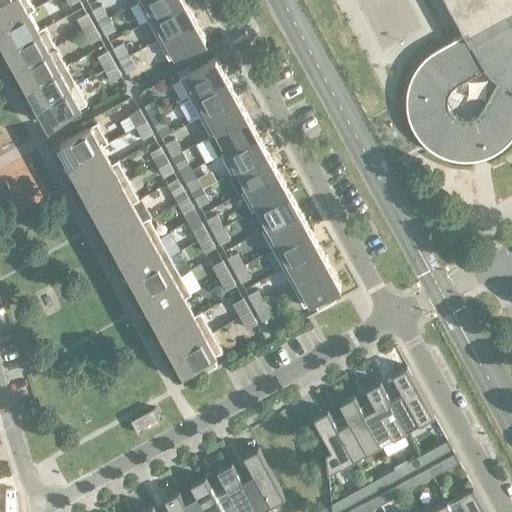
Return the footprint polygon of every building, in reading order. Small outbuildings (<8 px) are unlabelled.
[(0,26),(34,8),(30,0),(1,0),(0,1),(0,26)] [(183,0),(138,0),(137,1),(147,20),(183,0)] [(195,18),(184,0),(183,0),(147,20),(158,39),(195,18)] [(511,0),(447,0),(465,33),(437,48),(431,52),(425,56),(420,62),(416,68),(412,74),(409,81),(408,88),(407,95),(406,103),(407,110),(409,117),(412,124),(415,130),(419,136),(424,142),(430,147),(436,151),(442,154),(449,156),(456,158),(464,159),(467,159),(468,160),(469,160),(470,160),(470,159),(474,155),(481,153),(482,154),(486,156),(487,156),(488,156),(489,155),(489,153),(492,152),(498,148),(504,144),(509,139),(511,135),(511,0)] [(101,4),(92,9),(99,22),(108,17),(101,4)] [(35,8),(34,8),(0,26),(0,33),(8,47),(45,27),(44,26),(38,29),(28,12),(35,8)] [(93,25),(86,12),(77,16),(85,29),(93,25)] [(115,29),(108,17),(99,22),(106,34),(115,29)] [(206,38),(195,18),(158,39),(169,58),(206,38)] [(100,38),(93,25),(85,29),(92,42),(100,38)] [(55,46),(45,27),(8,47),(18,66),(55,46)] [(122,42),(113,47),(119,60),(129,54),(122,42)] [(65,65),(55,46),(18,66),(28,85),(65,65)] [(114,62),(107,50),(98,54),(105,67),(114,62)] [(136,67),(129,54),(119,60),(126,72),(136,67)] [(179,77),(189,96),(226,76),(216,56),(179,77)] [(121,75),(114,62),(105,67),(112,80),(121,75)] [(76,83),(65,65),(28,85),(39,104),(76,83)] [(237,95),(226,76),(189,96),(200,115),(237,95)] [(87,103),(76,83),(39,104),(49,123),(87,103)] [(247,114),(237,95),(200,115),(210,134),(247,114)] [(154,100),(144,105),(151,117),(160,112),(154,100)] [(146,120),(139,107),(130,112),(137,125),(146,120)] [(167,125),(160,112),(151,117),(158,130),(167,125)] [(258,133),(247,114),(210,134),(208,136),(218,155),(220,153),(258,133)] [(153,133),(146,120),(137,125),(144,138),(153,133)] [(97,122),(90,125),(59,142),(70,162),(107,141),(97,122)] [(268,152),(258,133),(220,153),(231,172),(268,152)] [(174,138),(165,143),(172,155),(181,150),(174,138)] [(108,142),(107,141),(70,162),(81,181),(118,160),(117,159),(111,163),(101,145),(108,142)] [(166,158),(159,145),(150,150),(158,163),(166,158)] [(188,163),(181,150),(172,155),(179,168),(188,163)] [(278,171),(268,152),(231,172),(228,174),(239,193),(241,191),(278,171)] [(174,171),(166,158),(158,163),(165,176),(174,171)] [(128,179),(118,160),(81,181),(91,199),(128,179)] [(289,190),(278,171),(241,191),(252,210),(289,190)] [(195,176),(186,181),(192,193),(202,188),(195,176)] [(138,198),(128,179),(91,199),(101,218),(138,198)] [(187,196),(180,183),(171,188),(178,201),(187,196)] [(209,201),(202,188),(192,193),(199,206),(209,201)] [(299,209),(289,190),(252,210),(249,211),(259,230),(262,229),(299,209)] [(194,209),(187,196),(178,201),(185,214),(194,209)] [(141,197),(138,198),(101,218),(112,237),(149,217),(151,216),(141,197)] [(309,228),(299,209),(262,229),(272,248),(309,228)] [(216,214),(206,219),(213,231),(223,226),(216,214)] [(159,236),(149,217),(112,237),(122,256),(159,236)] [(208,234),(201,221),(192,226),(199,239),(208,234)] [(230,239),(223,226),(213,231),(220,244),(230,239)] [(320,247),(309,228),(272,248),(283,267),(320,247)] [(215,247),(208,234),(199,239),(206,252),(215,247)] [(170,255),(159,236),(122,256),(132,275),(170,255)] [(330,266),(320,247),(283,267),(293,286),(330,266)] [(237,251),(227,256),(234,269),(243,264),(237,251)] [(180,274),(170,255),(132,275),(143,294),(180,274)] [(229,272),(222,259),(213,264),(220,277),(229,272)] [(250,276),(243,264),(234,269),(241,281),(250,276)] [(341,285),(330,266),(293,286),(304,306),(313,300),(318,309),(336,299),(331,291),(341,285)] [(236,285),(229,272),(220,277),(227,290),(236,285)] [(190,293),(180,274),(143,294),(153,313),(190,293)] [(257,289),(247,294),(255,307),(264,302),(257,289)] [(191,294),(190,293),(153,313),(164,332),(201,312),(200,311),(194,314),(184,297),(191,294)] [(249,310),(242,297),(233,302),(240,315),(249,310)] [(271,315),(264,302),(255,307),(262,320),(271,315)] [(256,323),(249,310),(240,315),(248,328),(256,323)] [(211,331),(201,312),(164,332),(174,351),(211,331)] [(222,350),(211,331),(174,351),(185,371),(195,365),(199,374),(217,364),(212,356),(222,350)] [(434,414),(407,365),(392,373),(402,390),(390,397),(381,379),(380,379),(408,429),(407,427),(419,421),(419,422),(434,414)] [(408,429),(380,379),(366,387),(376,405),(364,411),(354,393),(381,443),(381,442),(392,436),(393,437),(408,429)] [(381,443),(354,393),(340,401),(349,419),(338,426),(328,408),(355,458),(355,457),(354,456),(366,450),(367,451),(381,443)] [(161,419),(154,407),(132,419),(131,418),(130,419),(138,433),(139,432),(161,419)] [(355,458),(328,408),(313,416),(323,434),(328,472),(330,471),(330,470),(340,464),(340,465),(355,458)] [(452,447),(447,439),(433,447),(437,455),(452,447)] [(270,503),(271,504),(285,496),(258,446),(243,454),(254,472),(242,479),(258,509),(270,503)] [(459,460),(455,452),(440,460),(445,468),(459,460)] [(421,453),(407,461),(411,469),(425,461),(421,453)] [(255,511),(259,510),(258,509),(242,479),(232,460),(217,468),(227,487),(216,493),(225,511),(255,511)] [(414,475),(418,483),(433,475),(428,467),(414,475)] [(395,468),(380,476),(385,484),(399,476),(395,468)] [(201,502),(189,508),(191,511),(225,511),(216,493),(205,475),(191,483),(201,502)] [(388,489),(392,497),(406,489),(402,481),(388,489)] [(354,490),(358,498),(373,490),(368,482),(354,490)] [(459,494),(447,500),(453,511),(487,511),(473,485),(458,493),(459,494)] [(191,511),(189,508),(179,489),(164,497),(172,511),(191,511)] [(361,503),(366,511),(380,504),(376,496),(361,503)] [(453,511),(447,500),(446,499),(432,507),(432,508),(425,511),(453,511)] [(157,511),(153,503),(138,511),(157,511)]
